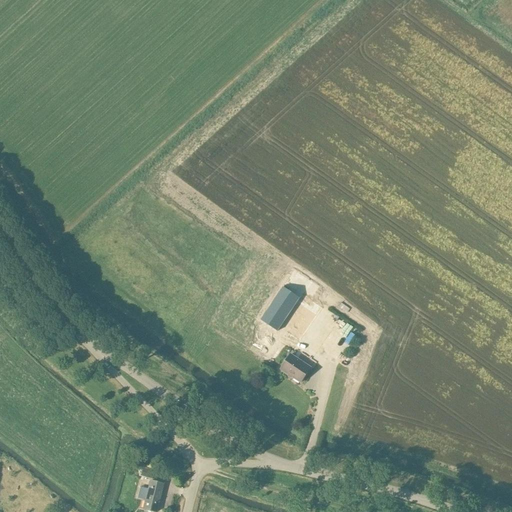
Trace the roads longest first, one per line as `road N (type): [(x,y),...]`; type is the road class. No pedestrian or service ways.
road 1 (unclassified): [(84,340),(235,441),(282,463)]
road 2 (unclassified): [(282,463),(456,511)]
road 3 (unclassified): [(84,340),(199,463)]
road 4 (unclassified): [(0,232),(84,340)]
